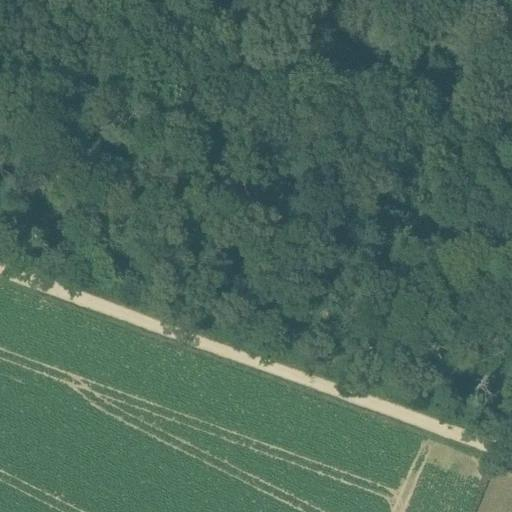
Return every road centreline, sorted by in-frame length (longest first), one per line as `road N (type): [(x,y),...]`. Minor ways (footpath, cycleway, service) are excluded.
road 1 (track): [(0,262),(511,445)]
road 2 (track): [(511,288),(0,115)]
